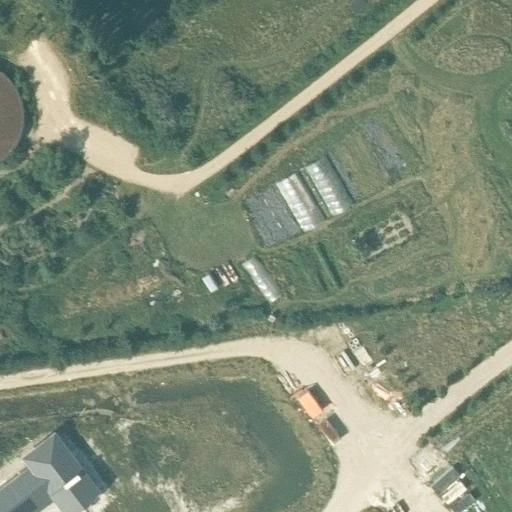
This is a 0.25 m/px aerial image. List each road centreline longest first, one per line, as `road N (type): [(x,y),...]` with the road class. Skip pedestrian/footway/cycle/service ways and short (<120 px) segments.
road 1 (residential): [(0,391),(287,345),(387,459)]
road 2 (track): [(428,0),(193,182)]
road 3 (residential): [(387,459),(511,357)]
